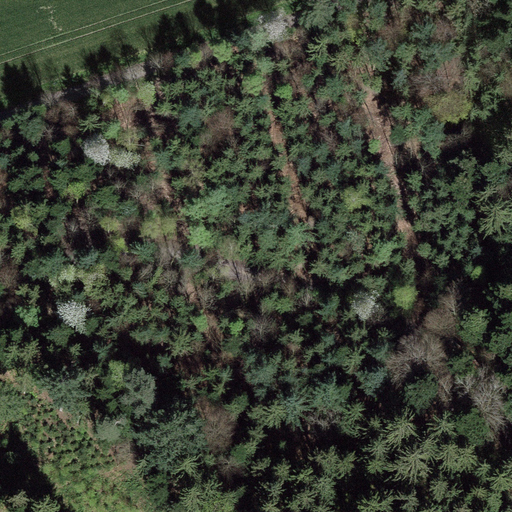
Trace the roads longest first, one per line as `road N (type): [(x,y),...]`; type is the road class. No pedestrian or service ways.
road 1 (track): [(0,288),(128,252),(157,252),(354,308),(409,338),(511,459)]
road 2 (track): [(338,0),(0,123)]
